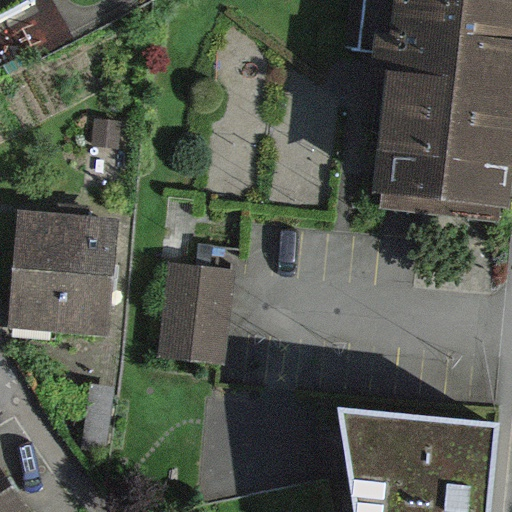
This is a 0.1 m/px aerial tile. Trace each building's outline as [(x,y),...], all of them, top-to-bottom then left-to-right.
[(32,0),(0,0),(0,19),(34,2),(32,0)] [(511,223),(511,18),(394,10),(378,213),(511,223)] [(133,219),(28,211),(19,329),(124,337),(133,219)] [(163,363),(223,369),(233,277),(173,271),(163,363)] [(359,511),(486,511),(494,423),(344,411),(359,511)] [(0,511),(15,511),(0,486),(0,511)]
